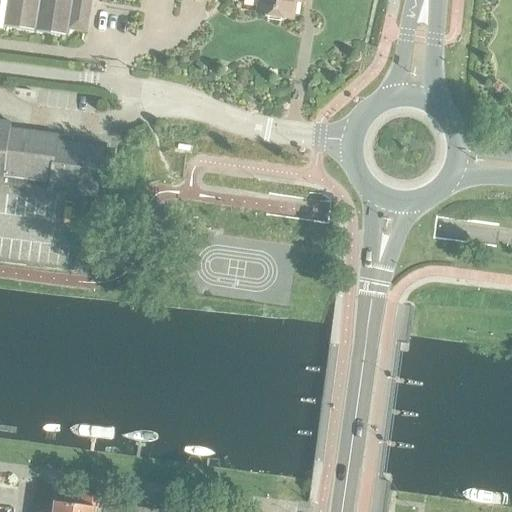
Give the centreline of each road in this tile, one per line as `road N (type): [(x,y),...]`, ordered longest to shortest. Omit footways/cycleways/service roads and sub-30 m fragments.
road 1 (unclassified): [(351,140),(238,123),(184,96),(0,69)]
road 2 (tertiary): [(340,511),(378,260)]
